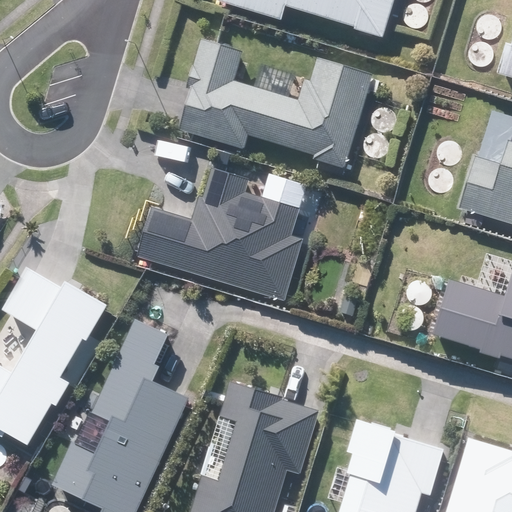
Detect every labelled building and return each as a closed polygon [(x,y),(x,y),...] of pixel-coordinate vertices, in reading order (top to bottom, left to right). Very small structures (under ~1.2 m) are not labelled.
[(385,37),(395,0),(221,0),(221,2),(283,20),(287,6),(356,27),(356,29),(385,37)] [(347,165),(374,75),(319,58),(312,81),(306,79),(299,101),(290,98),(297,74),(262,64),(255,86),(236,81),(245,51),(203,38),(189,87),(193,88),(181,130),(245,150),(249,136),(347,165)] [(511,43),(507,42),(498,73),(511,76),(511,43)] [(476,158),(461,208),(511,223),(511,141),(510,140),(502,166),(476,158)] [(154,208),(139,256),(286,300),(304,239),(293,235),(301,208),(247,192),(250,179),(213,168),(204,197),(201,196),(194,220),(176,215),(154,208)] [(8,431),(30,444),(54,403),(58,406),(72,382),(63,377),(85,339),(89,341),(110,305),(68,281),(64,287),(50,279),(30,267),(5,310),(14,315),(0,338),(0,433),(5,436),(8,431)] [(452,279),(435,335),(482,349),(481,352),(501,358),(502,355),(511,358),(511,280),(507,296),(452,279)] [(362,300),(346,295),(336,325),(352,330),(362,300)] [(105,511),(137,511),(190,398),(171,389),(155,382),(162,367),(156,364),(170,334),(137,319),(79,443),(74,441),(54,484),(105,508),(103,511),(105,511)] [(232,380),(192,511),(275,511),(288,470),(301,474),(320,411),(295,403),(284,400),(285,396),(232,380)] [(417,511),(423,492),(433,495),(446,449),(422,441),(398,434),(399,430),(359,418),(349,451),(355,453),(350,469),(337,465),(327,499),(343,504),(340,511),(417,511)] [(445,511),(511,511),(511,449),(468,436),(445,511)]
